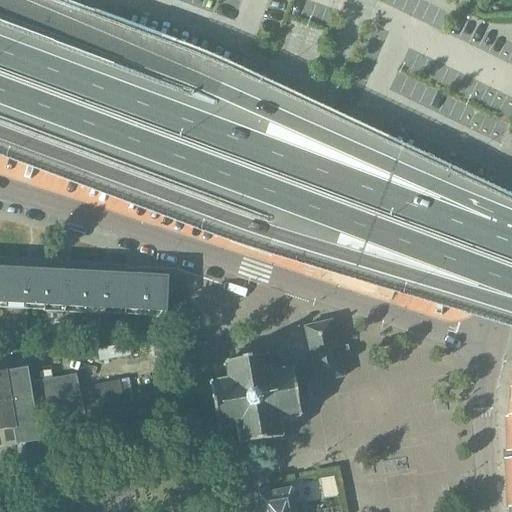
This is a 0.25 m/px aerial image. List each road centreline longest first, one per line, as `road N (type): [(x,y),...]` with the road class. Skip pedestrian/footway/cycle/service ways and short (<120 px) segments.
road 1 (motorway): [(0,92),(511,284)]
road 2 (motorway): [(489,233),(273,115),(0,2)]
road 3 (motorway): [(0,134),(334,253),(511,286)]
road 4 (motorway): [(489,233),(0,45)]
road 5 (residential): [(489,346),(0,190)]
road 6 (tertiary): [(488,511),(482,398),(489,346)]
road 7 (unknown): [(239,43),(322,76),(352,7)]
